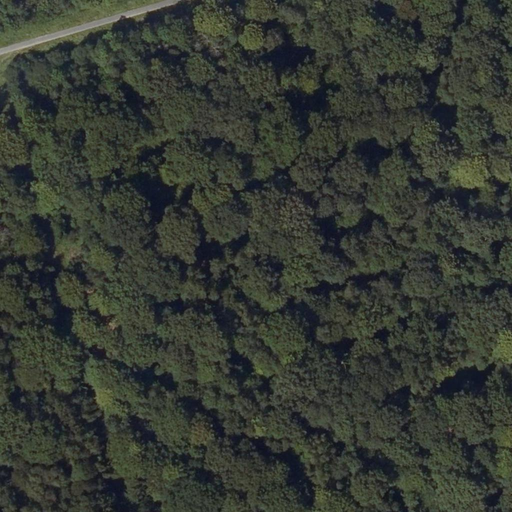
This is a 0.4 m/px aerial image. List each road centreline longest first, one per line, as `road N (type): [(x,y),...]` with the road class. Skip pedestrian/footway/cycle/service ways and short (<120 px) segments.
road 1 (track): [(0,74),(127,511)]
road 2 (track): [(177,0),(0,51)]
